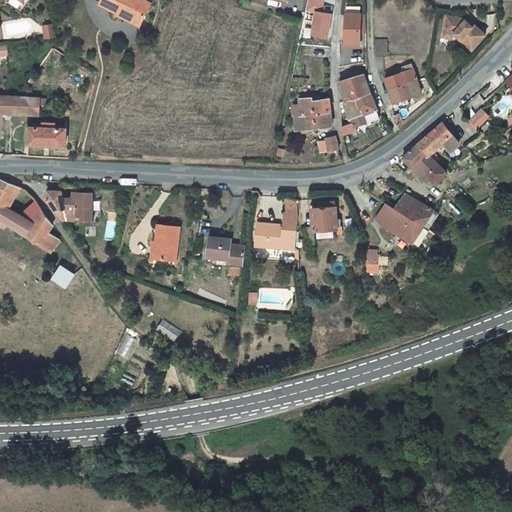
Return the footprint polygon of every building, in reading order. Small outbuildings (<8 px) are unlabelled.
[(152,3),(146,0),(102,0),(100,4),(125,17),(129,10),(144,18),(152,3)] [(129,10),(125,17),(141,25),(144,18),(129,10)] [(358,17),(344,16),(342,45),(357,45),(358,17)] [(466,24),(447,20),(444,34),(444,36),(453,38),(469,53),(471,55),(485,41),(474,30),(472,32),(465,26),(466,24)] [(55,23),(46,25),(48,36),(57,35),(55,23)] [(0,53),(10,52),(8,41),(0,42),(0,53)] [(382,43),(372,43),(371,60),(381,58),(382,43)] [(386,86),(406,81),(414,79),(412,69),(383,76),(386,86)] [(355,96),(370,91),(362,72),(338,79),(348,118),(361,114),(355,96)] [(406,81),(386,86),(390,102),(394,101),(395,106),(410,103),(420,100),(417,86),(407,89),(406,81)] [(348,118),(349,121),(337,124),(339,133),(354,130),(353,126),(379,117),(378,114),(370,91),(355,96),(361,114),(348,118)] [(0,110),(42,112),(43,101),(49,101),(49,95),(30,94),(19,94),(0,93),(0,110)] [(299,114),(327,110),(325,97),(318,98),(318,95),(299,96),(299,114)] [(471,124),(476,129),(479,126),(480,127),(491,115),(484,107),(472,120),(473,121),(471,124)] [(300,128),(329,125),(327,110),(299,114),(300,128)] [(46,126),(32,125),(31,142),(68,144),(69,127),(58,126),(58,121),(46,121),(46,126)] [(421,145),(428,152),(430,154),(435,150),(443,142),(452,149),(461,139),(446,123),(421,145)] [(324,150),(335,149),(331,135),(323,136),(324,150)] [(428,152),(421,145),(406,157),(415,166),(428,152)] [(428,152),(415,166),(430,180),(432,178),(439,183),(449,172),(430,154),(428,152)] [(0,182),(0,214),(1,215),(7,205),(10,207),(20,191),(16,189),(17,189),(2,180),(0,182)] [(66,206),(65,199),(63,190),(49,189),(47,195),(56,209),(66,206)] [(79,219),(94,219),(94,205),(95,192),(79,191),(79,195),(74,195),(74,198),(65,199),(66,206),(69,219),(79,219)] [(408,191),(397,206),(426,223),(436,208),(408,191)] [(50,230),(54,224),(36,196),(20,213),(10,207),(7,205),(1,215),(14,224),(19,228),(22,223),(30,227),(35,218),(50,230)] [(301,214),(299,197),(281,196),(282,201),(283,214),(283,228),(278,227),(279,222),(260,222),(256,224),(255,247),(296,248),(301,214)] [(317,225),(317,229),(342,228),(342,223),(344,223),(344,217),(339,217),(339,205),(336,205),(336,198),(323,198),(323,206),(316,205),(317,225)] [(426,223),(397,206),(387,200),(377,215),(383,222),(414,242),(426,223)] [(63,219),(69,219),(66,206),(56,209),(63,219)] [(436,208),(426,223),(432,227),(442,213),(436,208)] [(11,225),(0,218),(0,227),(7,232),(11,225)] [(42,243),(54,251),(60,237),(50,230),(35,218),(30,227),(22,223),(19,228),(42,243)] [(161,239),(159,255),(176,257),(180,224),(158,221),(156,238),(161,239)] [(439,231),(432,227),(426,223),(414,242),(424,242),(439,231)] [(307,246),(316,246),(317,229),(317,225),(307,225),(307,246)] [(232,258),(245,260),(246,248),(231,247),(232,240),(232,235),(211,232),(209,253),(220,254),(220,253),(232,254),(232,258)] [(161,239),(156,238),(153,238),(152,254),(159,255),(161,239)] [(368,248),(368,272),(382,272),(382,248),(368,248)] [(220,253),(220,254),(219,259),(231,261),(232,258),(232,254),(220,253)] [(231,273),(240,274),(242,264),(232,263),(231,273)] [(53,278),(68,288),(78,274),(63,264),(53,278)] [(260,293),(253,293),(251,304),(259,304),(260,293)] [(175,340),(180,330),(162,320),(156,329),(175,340)]
